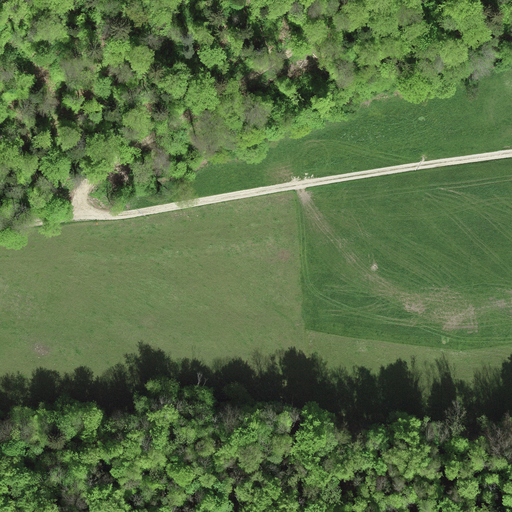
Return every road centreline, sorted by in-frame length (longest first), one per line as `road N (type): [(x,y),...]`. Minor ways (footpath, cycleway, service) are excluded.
road 1 (track): [(84,217),(511,151)]
road 2 (track): [(84,217),(80,194),(96,174),(316,34),(344,0)]
